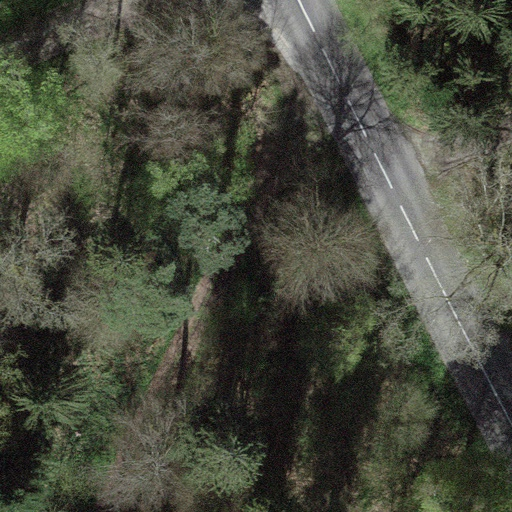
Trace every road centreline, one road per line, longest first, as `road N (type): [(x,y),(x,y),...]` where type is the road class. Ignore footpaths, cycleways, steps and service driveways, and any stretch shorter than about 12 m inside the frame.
road 1 (track): [(322,48),(111,511)]
road 2 (tertiary): [(298,0),(511,414)]
road 3 (track): [(138,0),(0,62)]
road 4 (track): [(389,183),(511,103)]
